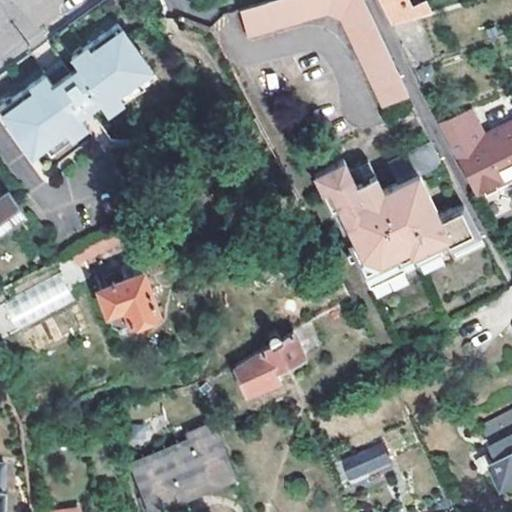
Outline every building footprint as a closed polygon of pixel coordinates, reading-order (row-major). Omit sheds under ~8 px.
[(149,66),(101,0),(51,36),(50,48),(57,58),(59,62),(43,73),(0,103),(0,109),(29,152),(54,134),(62,128),(69,137),(84,126),(76,116),(73,112),(83,105),(88,101),(97,95),(108,109),(122,98),(116,90),(124,84),(149,66)] [(135,0),(144,15),(160,0),(135,0)] [(252,0),(243,3),(252,29),(333,5),(345,14),(387,103),(414,90),(369,0),(252,0)] [(381,0),(390,19),(428,8),(424,0),(417,0),(410,6),(407,0),(381,0)] [(59,62),(57,58),(45,67),(41,70),(43,73),(59,62)] [(116,90),(122,98),(130,92),(124,84),(116,90)] [(86,109),(83,105),(73,112),(76,116),(86,109)] [(489,140),(485,133),(471,107),(440,123),(465,174),(475,193),(507,176),(499,160),(511,154),(511,118),(491,130),(495,137),(489,140)] [(62,128),(54,134),(60,143),(69,137),(62,128)] [(491,130),(485,133),(489,140),(495,137),(491,130)] [(354,251),(358,258),(372,286),(408,267),(405,262),(403,256),(415,250),(446,234),(450,243),(456,255),(489,239),(466,199),(442,211),(421,170),(446,158),(436,136),(387,160),(391,168),(398,181),(383,189),(376,176),(367,160),(349,171),(343,160),(314,175),(342,228),(347,225),(355,240),(350,242),(354,251)] [(511,154),(499,160),(507,176),(511,173),(511,154)] [(398,181),(391,168),(376,176),(383,189),(398,181)] [(0,227),(23,211),(6,188),(0,192),(0,227)] [(155,272),(170,265),(145,216),(70,252),(76,262),(125,239),(133,254),(144,250),(155,272)] [(347,225),(342,228),(350,242),(355,240),(347,225)] [(415,250),(417,256),(422,266),(445,254),(442,248),(450,243),(446,234),(415,250)] [(403,256),(405,262),(417,256),(415,250),(403,256)] [(358,258),(354,251),(348,253),(353,262),(358,258)] [(139,262),(120,268),(124,278),(119,280),(116,272),(102,276),(106,286),(99,287),(111,324),(117,325),(132,319),(140,322),(151,318),(152,312),(157,310),(139,262)] [(0,333),(2,338),(74,301),(60,272),(0,302),(0,333)] [(278,336),(270,341),(233,364),(246,388),(265,381),(266,384),(281,377),(276,367),(302,354),(293,330),(292,328),(278,336)] [(270,341),(278,336),(277,335),(275,334),(273,333),(271,334),(269,336),(269,338),(269,340),(270,341)] [(511,407),(480,423),(496,455),(494,456),(506,479),(511,476),(511,407)] [(232,474),(213,422),(187,432),(190,439),(129,462),(149,511),(153,511),(186,499),(184,493),(232,474)] [(47,428),(48,436),(59,433),(58,425),(47,428)] [(374,445),(347,457),(353,472),(380,460),(374,445)]
